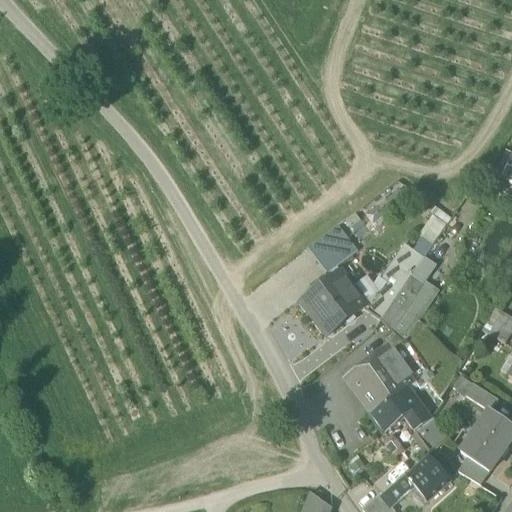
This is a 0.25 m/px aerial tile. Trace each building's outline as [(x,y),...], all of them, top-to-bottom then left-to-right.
[(308,252),(318,265),(348,241),(338,229),(308,252)] [(358,254),(348,241),(318,265),(328,277),(358,254)] [(390,285),(401,293),(412,277),(395,265),(383,281),(389,286),(390,285)] [(329,337),(363,310),(366,308),(352,291),(340,276),(304,304),(329,337)] [(412,277),(401,293),(381,323),(375,331),(392,342),(395,344),(432,291),(412,277)] [(366,279),(352,291),(366,308),(363,310),(368,316),(389,286),(383,281),(378,278),(373,289),(366,279)] [(368,316),(381,323),(401,293),(390,285),(389,286),(368,316)] [(482,334),(505,348),(511,336),(511,321),(506,318),(495,311),(482,334)] [(373,415),(374,416),(409,390),(409,391),(410,390),(417,385),(416,384),(391,350),(349,382),(373,415)] [(457,395),(491,416),(499,402),(466,380),(457,395)] [(385,437),(406,421),(423,409),(409,391),(409,390),(374,416),(373,415),(370,417),(371,418),(385,437)] [(433,422),(423,409),(406,421),(416,435),(433,422)] [(470,461),(489,476),(511,444),(511,431),(491,416),(461,455),(470,461)] [(416,435),(430,453),(446,439),(434,422),(433,422),(416,435)] [(428,459),(406,479),(415,489),(414,489),(428,505),(451,484),(428,459)] [(459,475),(482,489),(489,476),(470,461),(459,475)] [(391,511),(414,489),(415,489),(406,479),(381,500),(380,501),(390,511),(391,511)] [(332,511),(310,496),(303,511),(332,511)] [(363,511),(392,511),(391,511),(390,511),(380,501),(381,500),(379,499),(363,511)]
